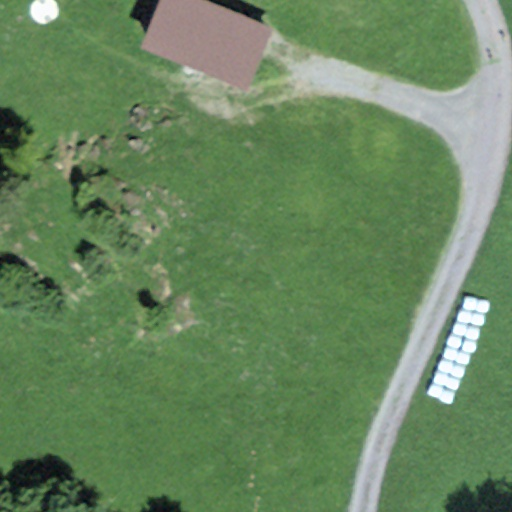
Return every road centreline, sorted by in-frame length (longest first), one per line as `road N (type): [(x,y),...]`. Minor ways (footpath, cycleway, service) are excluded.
road 1 (track): [(363,511),(376,449),(472,232),(498,127)]
road 2 (track): [(498,127),(306,59)]
road 3 (track): [(498,127),(499,44),(482,0)]
